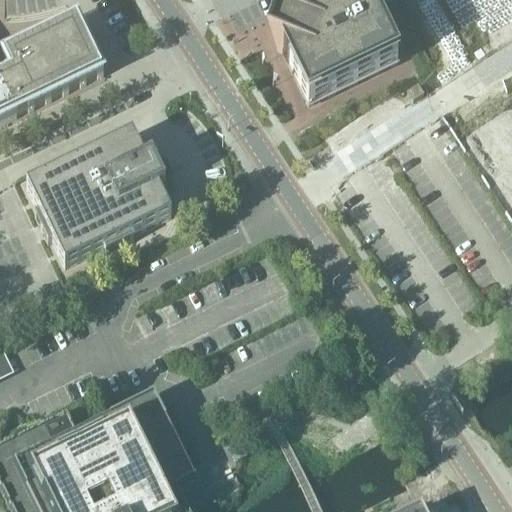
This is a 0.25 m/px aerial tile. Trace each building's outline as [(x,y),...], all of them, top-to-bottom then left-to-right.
[(266,48),(266,50),(278,53),(282,55),(308,109),(398,66),(365,0),(349,0),(291,28),(287,26),(276,22),(275,23),(278,24),(273,36),(269,49),(266,48)] [(0,128),(31,114),(38,110),(58,101),(103,79),(77,24),(31,46),(2,60),(5,66),(0,68),(0,128)] [(418,88),(407,95),(413,104),(424,97),(418,88)] [(39,217),(34,220),(48,248),(52,246),(65,272),(104,253),(106,258),(134,244),(132,240),(171,221),(159,195),(165,192),(162,184),(168,181),(162,168),(155,171),(152,163),(145,167),(133,141),(94,159),(92,155),(63,169),(65,173),(26,191),(39,217)] [(31,435),(0,450),(0,490),(3,497),(6,502),(10,511),(186,511),(183,505),(176,491),(195,482),(190,473),(154,399),(136,408),(97,427),(91,430),(77,437),(67,418),(53,425),(48,427),(31,435)]
